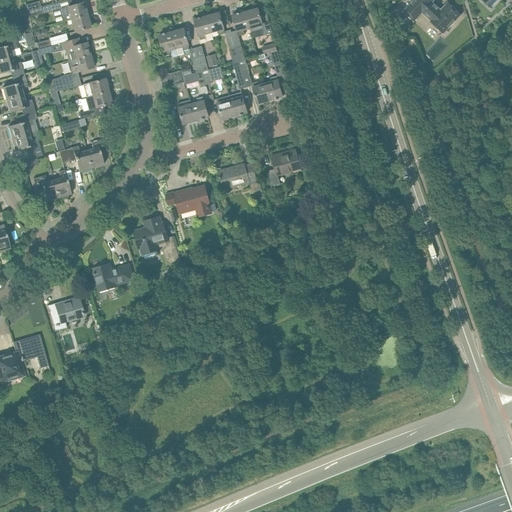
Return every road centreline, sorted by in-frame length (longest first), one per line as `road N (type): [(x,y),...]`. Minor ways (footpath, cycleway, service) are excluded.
road 1 (secondary): [(490,406),(354,0)]
road 2 (motorway): [(490,406),(232,511)]
road 3 (residential): [(143,147),(188,149),(279,125)]
road 4 (residential): [(143,147),(122,185),(53,248)]
road 5 (residential): [(122,19),(145,99),(143,147)]
